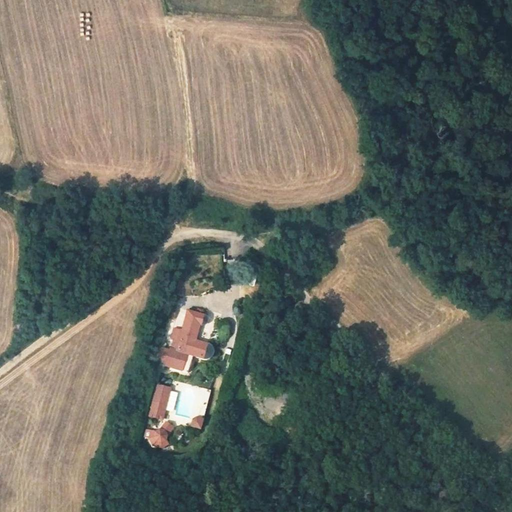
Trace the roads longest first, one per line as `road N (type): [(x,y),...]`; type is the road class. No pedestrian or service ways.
road 1 (track): [(176,235),(227,233),(264,246),(466,470),(495,479),(511,469)]
road 2 (track): [(0,372),(176,235)]
